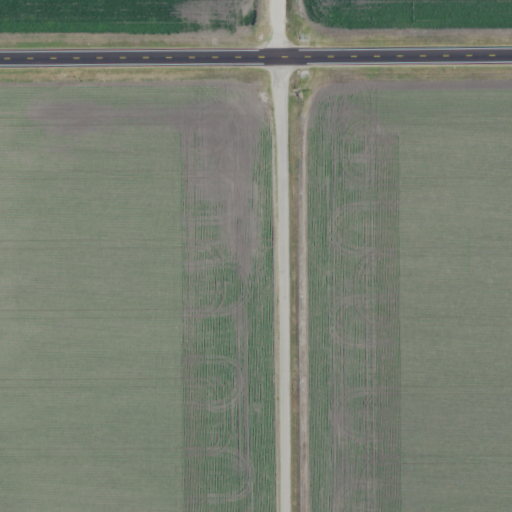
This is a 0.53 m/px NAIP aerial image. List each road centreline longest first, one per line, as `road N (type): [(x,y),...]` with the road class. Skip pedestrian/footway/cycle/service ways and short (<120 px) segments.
road 1 (secondary): [(0,55),(511,52)]
road 2 (residential): [(278,511),(278,0)]
